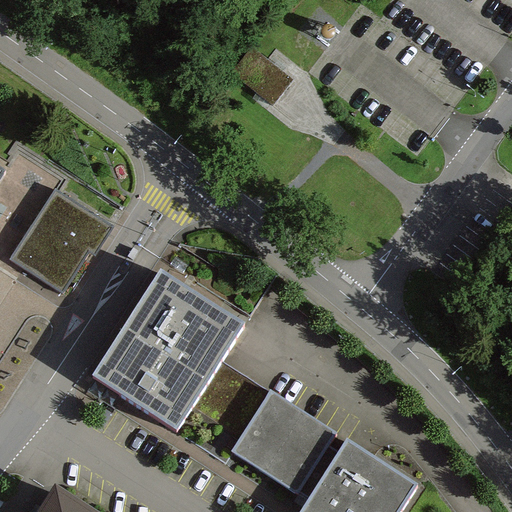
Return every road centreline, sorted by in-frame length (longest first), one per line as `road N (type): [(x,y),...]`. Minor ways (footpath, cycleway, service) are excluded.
road 1 (residential): [(0,33),(251,214),(358,305)]
road 2 (unclassified): [(358,305),(511,102)]
road 3 (residential): [(358,305),(456,395),(511,467)]
